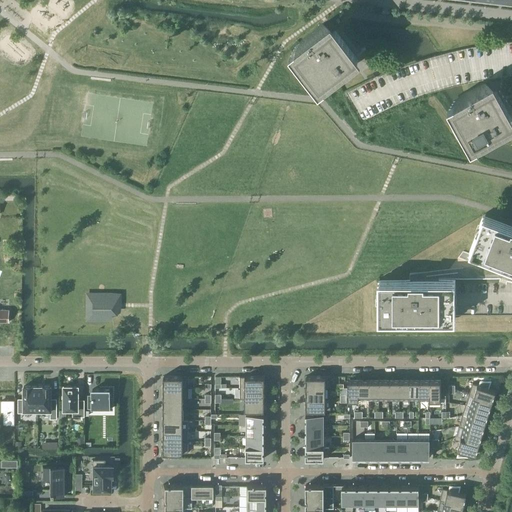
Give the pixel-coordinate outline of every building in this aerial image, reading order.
[(361,55),(332,16),(290,48),(320,87),(351,63),(361,55)] [(439,54),(437,54),(458,85),(461,84),(464,84),(472,82),(479,81),(482,80),(487,79),(493,78),(495,78),(496,77),(496,78),(500,78),(502,77),(511,76),(511,41),(505,42),(497,43),(493,43),(485,44),(477,46),(469,47),(461,49),(453,50),(451,51),(446,52),(440,53),(440,54),(439,54)] [(494,76),(490,78),(448,102),(471,144),(491,134),(511,122),(511,108),(495,78),(494,76)] [(469,252),(498,263),(511,268),(511,225),(483,215),(469,252)] [(455,280),(378,280),(378,319),(455,319),(455,280)] [(119,306),(119,302),(119,297),(112,296),(88,296),(88,312),(104,312),(118,309),(119,306)] [(0,321),(9,322),(9,310),(0,309),(0,321)] [(163,386),(163,388),(187,388),(187,376),(180,376),(179,376),(163,376),(163,383),(163,386)] [(239,376),(239,388),(264,388),(264,386),(264,383),(264,376),(247,376),(239,376)] [(305,386),(305,387),(320,387),(330,387),(330,376),(322,376),(320,376),(305,376),(305,383),(305,386)] [(350,400),(358,400),(358,380),(347,380),(347,400),(350,400)] [(366,400),(368,400),(368,380),(358,380),(358,400),(360,400),(366,400)] [(377,400),(378,400),(378,380),(368,380),(368,400),(377,400)] [(378,400),(389,400),(389,380),(378,380),(378,400)] [(389,400),(399,400),(399,380),(389,380),(389,400)] [(399,400),(409,400),(409,380),(399,380),(399,400)] [(417,400),(419,400),(419,380),(409,380),(409,400),(411,400),(417,400)] [(429,400),(429,380),(419,380),(419,400),(421,400),(429,400)] [(429,380),(429,400),(438,400),(440,400),(440,380),(429,380)] [(472,383),(468,394),(492,402),(495,391),(495,390),(488,388),(491,381),(480,381),(479,385),(472,383)] [(24,398),(18,398),(18,412),(37,412),(37,386),(31,386),(24,386),(24,398)] [(43,386),(37,386),(37,412),(50,412),(50,418),(57,418),(57,398),(51,398),(51,386),(43,386)] [(64,386),(64,409),(72,409),(72,416),(84,416),(84,399),(78,399),(78,386),(64,386)] [(305,397),(305,398),(320,398),(330,398),(325,398),(325,388),(330,388),(330,387),(320,387),(305,387),(305,394),(305,397)] [(163,397),(163,398),(187,398),(187,388),(163,388),(163,394),(163,397)] [(239,388),(239,398),(264,398),(264,397),(264,394),(264,388),(239,388)] [(92,395),(88,395),(88,407),(93,407),(103,407),(103,409),(103,408),(111,408),(111,409),(111,407),(112,407),(112,399),(109,399),(109,389),(92,389),(92,395)] [(468,394),(465,404),(488,412),(492,402),(468,394)] [(163,407),(163,409),(182,409),(182,399),(187,399),(187,398),(163,398),(163,405),(163,407)] [(264,398),(239,398),(239,399),(244,399),(244,407),(244,410),(264,410),(264,408),(264,405),(264,398)] [(320,398),(305,398),(305,405),(305,407),(305,410),(320,410),(330,410),(330,407),(330,398),(320,398)] [(13,401),(0,401),(0,412),(3,412),(3,425),(14,425),(14,400),(13,400),(13,401)] [(465,404),(462,415),(485,422),(488,412),(465,404)] [(163,418),(163,420),(182,420),(182,409),(163,409),(163,416),(163,418)] [(246,413),(246,425),(264,425),(264,419),(263,419),(263,417),(264,417),(264,413),(246,413)] [(305,419),(305,425),(324,425),(324,413),(305,413),(305,417),(306,417),(306,419),(305,419)] [(459,426),(482,432),(482,433),(485,422),(462,415),(459,426)] [(163,429),(163,431),(182,431),(182,420),(163,420),(163,421),(163,427),(163,429)] [(246,425),(246,436),(264,436),(264,430),(263,430),(263,428),(264,428),(264,425),(246,425)] [(305,430),(305,436),(324,436),(324,425),(305,425),(305,428),(306,428),(306,430),(305,430)] [(482,432),(459,426),(458,426),(463,428),(462,432),(460,438),(479,443),(482,433),(482,432)] [(163,440),(163,442),(187,441),(182,441),(182,432),(182,431),(163,431),(163,432),(163,437),(163,440)] [(246,436),(246,447),(264,447),(264,441),(263,441),(263,439),(264,439),(264,436),(246,436)] [(305,441),(305,447),(324,447),(324,436),(305,436),(305,439),(306,439),(306,441),(305,441)] [(460,438),(457,449),(459,450),(457,456),(467,456),(469,452),(476,454),(479,443),(460,438)] [(366,457),(366,439),(352,439),(352,457),(356,457),(356,456),(358,456),(358,457),(366,457)] [(376,439),(366,439),(366,457),(367,457),(367,456),(369,456),(369,457),(376,457),(376,439)] [(387,439),(376,439),(376,457),(378,457),(378,456),(380,456),(380,457),(387,457),(387,439)] [(398,439),(387,439),(387,457),(388,457),(388,456),(391,456),(391,457),(398,457),(398,439)] [(409,439),(398,439),(398,457),(399,457),(399,456),(402,456),(402,457),(409,457),(409,439)] [(420,439),(409,439),(409,457),(410,457),(410,456),(412,456),(412,457),(420,457),(420,439)] [(429,439),(420,439),(420,457),(421,457),(421,456),(423,456),(423,457),(429,457),(429,439)] [(187,441),(163,442),(163,448),(163,451),(163,453),(182,453),(188,453),(187,441)] [(264,447),(246,447),(246,458),(264,458),(264,452),(263,452),(263,449),(264,449),(264,447)] [(324,447),(305,447),(305,449),(306,449),(307,452),(305,452),(305,458),(324,458),(324,447)] [(92,460),(92,490),(93,490),(98,490),(98,492),(107,492),(107,490),(109,490),(109,489),(109,480),(109,479),(109,477),(111,477),(111,476),(111,466),(104,466),(104,460),(92,460)] [(63,466),(42,466),(42,469),(42,479),(44,479),(44,480),(47,480),(47,479),(50,479),(50,495),(63,495),(63,490),(63,470),(63,466)] [(163,484),(163,506),(181,506),(181,508),(191,508),(191,497),(190,497),(190,484),(163,484)] [(212,484),(190,484),(190,497),(191,497),(212,497),(212,484)] [(246,484),(246,496),(264,496),(264,493),(263,493),(263,491),(264,491),(264,484),(246,484)] [(305,484),(305,506),(324,506),(324,508),(333,507),(333,484),(305,484)] [(345,487),(345,484),(342,484),(342,488),(342,504),(353,504),(353,486),(348,486),(348,487),(345,487)] [(356,486),(353,486),(353,504),(364,504),(364,486),(358,486),(358,487),(356,487),(356,486)] [(367,486),(364,486),(364,504),(375,504),(375,486),(369,486),(369,487),(367,487),(367,486)] [(378,486),(375,486),(375,504),(386,504),(386,486),(380,486),(380,487),(378,487),(378,486)] [(388,486),(386,486),(386,504),(396,504),(396,486),(391,486),(391,487),(388,487),(388,486)] [(399,486),(396,486),(396,504),(407,504),(407,486),(402,486),(402,487),(399,487),(399,486)] [(410,486),(407,486),(407,504),(419,504),(419,486),(412,486),(412,487),(410,487),(410,486)] [(442,488),(440,500),(463,505),(466,494),(466,493),(459,492),(460,486),(450,486),(449,489),(442,488)] [(228,504),(239,504),(239,498),(234,497),(234,495),(224,494),(224,501),(228,501),(228,504)] [(246,496),(246,507),(264,506),(264,504),(263,504),(263,501),(264,501),(264,496),(246,496)] [(437,510),(445,511),(461,511),(463,505),(440,500),(439,500),(444,501),(443,509),(442,511),(437,510)]
